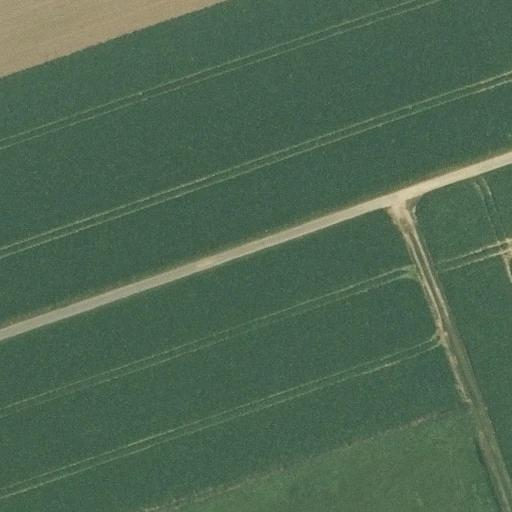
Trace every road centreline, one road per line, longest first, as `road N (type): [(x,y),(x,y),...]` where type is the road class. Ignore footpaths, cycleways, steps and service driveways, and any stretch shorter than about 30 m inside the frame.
road 1 (track): [(511,160),(0,339)]
road 2 (track): [(395,201),(507,511)]
